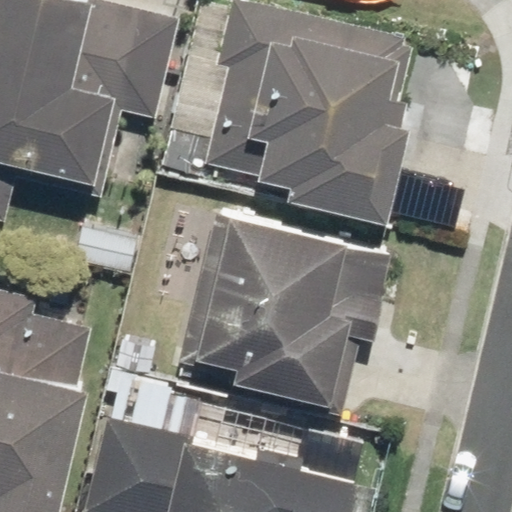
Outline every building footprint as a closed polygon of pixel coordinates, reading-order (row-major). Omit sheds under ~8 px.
[(28,148),(111,167),(126,103),(168,113),(192,10),(148,0),(0,0),(0,204),(14,208),(28,148)] [(421,20),(311,0),(204,0),(183,119),(215,125),(208,166),(409,202),(427,104),(417,102),(421,79),(411,77),(421,20)] [(388,322),(403,227),(217,197),(191,353),(354,380),(364,318),(388,322)] [(141,231),(78,219),(72,253),(135,264),(141,231)] [(0,502),(0,511),(72,511),(104,368),(90,365),(99,321),(63,313),(68,291),(0,276),(0,492),(2,493),(0,502)] [(360,511),(372,461),(366,459),(372,430),(253,404),(247,433),(117,405),(95,503),(136,511),(360,511)]
